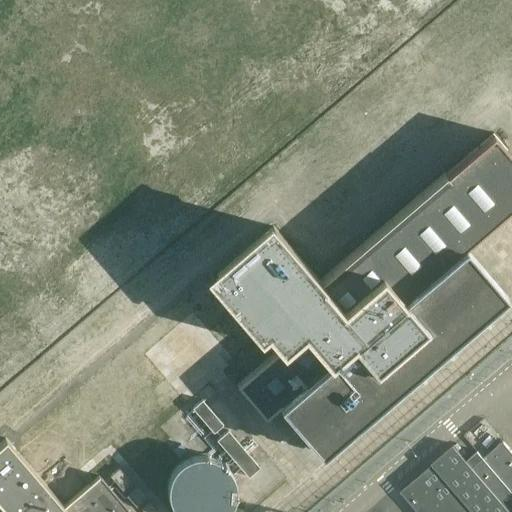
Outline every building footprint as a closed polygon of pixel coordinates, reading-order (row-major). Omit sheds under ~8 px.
[(64,0),(104,50),(159,7),(155,3),(158,0),(209,0),(239,37),(285,0),(64,0)] [(492,22),(511,12),(511,0),(504,0),(504,7),(495,6),(480,20),(492,22)] [(267,220),(212,268),(281,348),(239,383),(266,415),(279,404),(320,452),(505,295),(463,246),(511,203),(511,155),(492,132),(323,283),(267,220)] [(313,250),(326,271),(337,264),(324,243),(313,250)] [(6,442),(0,447),(0,502),(8,511),(128,511),(98,476),(62,506),(6,442)] [(502,502),(511,493),(511,453),(503,443),(472,468),(455,446),(433,463),(434,464),(402,491),(418,511),(508,511),(509,511),(502,502)] [(236,501),(238,489),(236,478),(230,467),(222,459),(211,454),(199,453),(187,456),(177,463),(170,472),(166,483),(166,495),(170,507),(173,511),(229,511),(230,511),(236,501)]
